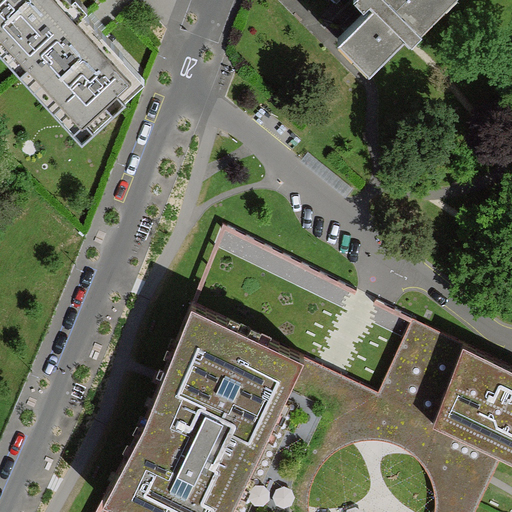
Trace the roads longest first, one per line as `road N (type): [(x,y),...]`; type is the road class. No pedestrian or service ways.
road 1 (residential): [(182,92),(4,511)]
road 2 (residential): [(182,92),(251,133),(379,249),(511,335)]
